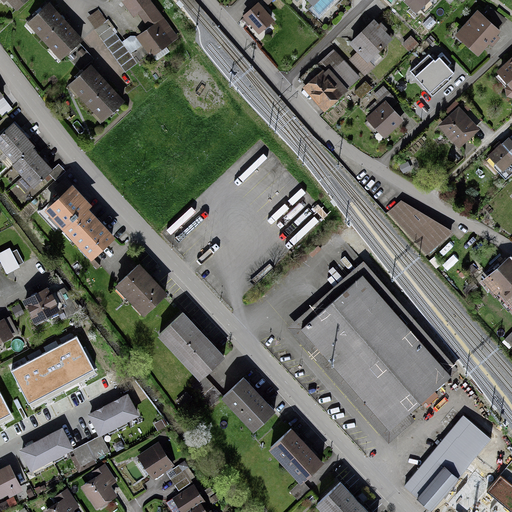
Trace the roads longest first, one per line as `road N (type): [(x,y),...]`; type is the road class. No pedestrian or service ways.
road 1 (unclassified): [(0,56),(76,155),(407,511)]
road 2 (residential): [(207,0),(336,142),(511,248)]
